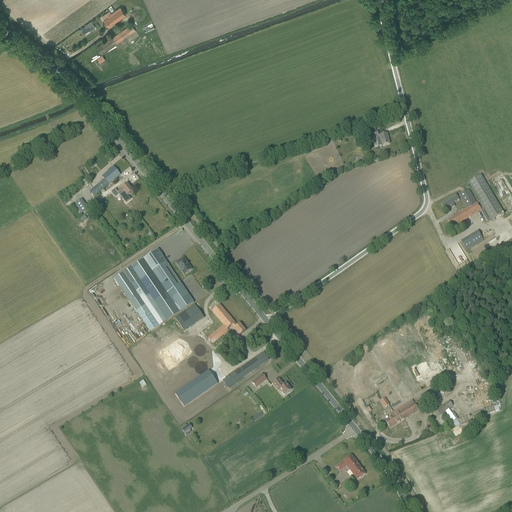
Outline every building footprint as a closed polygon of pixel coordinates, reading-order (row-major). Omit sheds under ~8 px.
[(111,19),(114,23),(126,15),(120,8),(112,14),(114,17),(111,19)] [(109,17),(104,21),(108,27),(114,23),(111,19),(114,17),(112,14),(108,16),(109,17)] [(112,37),(97,48),(102,55),(117,44),(136,31),(135,29),(131,24),(112,38),(112,37)] [(379,137),(376,138),(378,147),(382,146),(385,145),(390,144),(387,134),(382,135),(378,136),(379,137)] [(90,192),(94,197),(120,175),(114,167),(102,177),(104,179),(90,192)] [(448,221),(452,228),(478,212),(485,224),(503,213),(481,175),(469,182),(480,201),(476,203),(469,190),(459,196),(466,209),(454,216),(454,217),(448,221)] [(116,189),(112,192),(115,197),(119,194),(124,199),(126,203),(131,199),(128,196),(133,192),(127,184),(117,192),(116,189)] [(82,200),(75,205),(78,209),(81,214),(88,209),(82,200)] [(467,251),(485,240),(482,235),(481,233),(479,231),(461,242),(467,251)] [(458,244),(450,249),(461,270),(470,266),(458,244)] [(123,273),(114,279),(151,332),(155,330),(159,327),(174,317),(194,303),(180,283),(177,285),(166,269),(169,267),(163,257),(158,249),(131,267),(123,273)] [(184,275),(192,270),(184,258),(176,263),(180,269),(184,275)] [(208,338),(213,344),(229,331),(228,329),(231,326),(240,336),(246,331),(240,324),(237,326),(220,305),(212,312),(224,325),(208,338)] [(223,381),(228,388),(269,360),(264,353),(223,381)] [(424,379),(431,375),(425,365),(418,370),(424,379)] [(175,394),(184,407),(218,384),(209,371),(175,394)] [(252,383),(257,388),(267,380),(262,374),(252,383)] [(281,388),(286,395),(291,390),(286,384),(284,385),(279,378),(272,384),(278,391),(281,388)] [(442,389),(433,394),(436,399),(445,394),(442,389)] [(429,393),(421,398),(424,403),(432,398),(429,393)] [(385,421),(390,429),(422,408),(417,401),(414,402),(412,399),(389,414),(391,417),(385,421)] [(444,413),(454,428),(500,410),(498,406),(496,400),(491,402),(493,406),(459,419),(459,421),(453,412),(452,414),(449,410),(453,406),(449,401),(436,411),(440,416),(444,413)] [(452,431),(456,436),(461,431),(458,427),(452,431)] [(440,443),(442,449),(452,445),(449,439),(440,443)] [(347,466),(357,480),(365,474),(356,462),(354,458),(353,458),(351,455),(336,467),(340,471),(347,466)]
